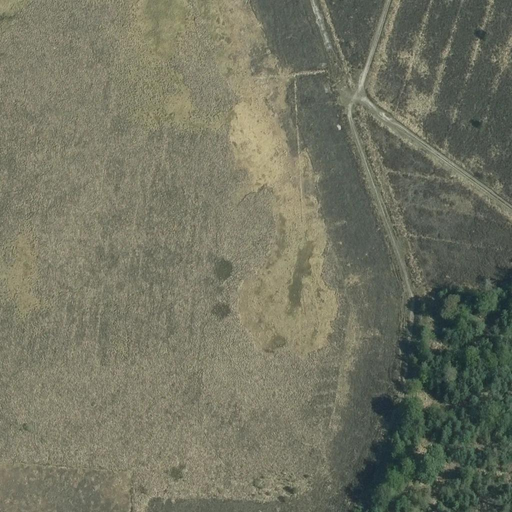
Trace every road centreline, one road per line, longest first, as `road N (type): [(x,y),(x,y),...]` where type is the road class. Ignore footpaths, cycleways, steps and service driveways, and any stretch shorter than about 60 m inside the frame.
road 1 (track): [(388,0),(358,96),(347,103),(412,311)]
road 2 (track): [(412,311),(394,434),(367,511)]
road 3 (track): [(358,96),(511,207)]
